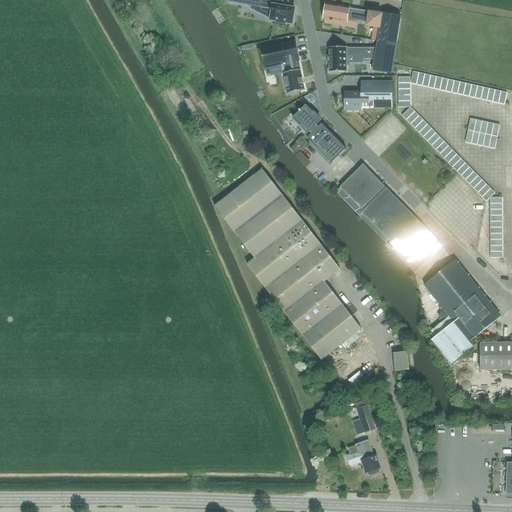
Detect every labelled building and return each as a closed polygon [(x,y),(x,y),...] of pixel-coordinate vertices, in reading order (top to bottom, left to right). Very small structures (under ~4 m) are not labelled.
[(226,0),(226,2),(270,9),(270,11),(271,11),(269,20),(276,21),(276,23),(285,24),(285,23),(292,24),(294,8),(282,6),(282,0),(226,0)] [(333,21),(351,23),(351,20),(367,23),(366,26),(377,28),(375,41),(378,41),(396,44),(401,16),(380,12),(380,14),(370,12),(349,8),(349,7),(326,3),(325,6),(323,7),(322,14),(324,16),(323,19),(331,20),(331,21),(333,21)] [(511,33),(507,33),(501,66),(511,68),(511,33)] [(294,41),(296,41),(295,40),(261,47),(261,48),(263,48),(267,67),(285,63),(287,73),(283,74),(287,93),(287,94),(305,90),(304,90),(303,83),(301,84),(300,79),(302,79),(300,71),(301,71),(301,70),(299,70),(297,58),(292,59),(291,54),(297,53),(294,41)] [(346,72),(346,55),(361,55),(361,59),(375,59),(372,73),(391,76),(396,44),(378,41),(376,48),(346,48),(346,47),(329,47),(329,72),(346,72)] [(413,72),(411,83),(416,85),(419,73),(413,72)] [(419,73),(416,85),(422,86),(425,74),(419,73)] [(425,74),(422,86),(428,87),(431,75),(425,74)] [(431,75),(428,87),(434,88),(436,77),(431,75)] [(436,77),(434,88),(440,90),(442,78),(436,77)] [(442,78),(440,90),(445,91),(448,79),(442,78)] [(448,79),(445,91),(451,92),(454,81),(448,79)] [(454,81),(451,92),(457,94),(459,82),(454,81)] [(386,108),(393,108),(393,82),(361,82),(364,82),(364,93),(346,93),(346,107),(354,107),(354,108),(361,108),(361,107),(369,107),(369,101),(386,101),(386,108)] [(459,82),(457,94),(463,95),(465,83),(459,82)] [(465,83),(463,95),(468,96),(471,84),(465,83)] [(471,84),(468,96),(474,97),(477,86),(471,84)] [(477,86),(474,97),(480,99),(482,87),(477,86)] [(174,107),(184,101),(176,87),(165,93),(174,107)] [(482,87),(480,99),(486,100),(488,88),(482,87)] [(488,88),(486,100),(491,101),(494,90),(488,88)] [(494,90),(491,101),(497,103),(500,91),(494,90)] [(500,91),(497,103),(503,104),(505,92),(500,91)] [(311,134),(307,138),(332,163),(346,149),(322,124),(318,127),(316,125),(321,120),(314,113),(313,113),(306,106),(301,111),(300,110),(299,111),(300,112),(293,119),(307,133),(309,131),(311,134)] [(415,112),(411,107),(402,116),(406,120),(415,112)] [(411,125),(419,116),(415,112),(406,120),(411,125)] [(415,129),(423,120),(419,116),(411,125),(415,129)] [(470,119),(468,131),(474,132),(476,120),(470,119)] [(428,125),(423,120),(415,129),(419,133),(428,125)] [(476,120),(474,132),(480,133),(482,121),(476,120)] [(482,121),(480,133),(485,134),(488,123),(482,121)] [(488,123),(485,134),(491,136),(494,124),(488,123)] [(494,124),(491,136),(497,137),(500,125),(494,124)] [(428,125),(419,133),(423,137),(432,129),(428,125)] [(432,129),(423,137),(427,142),(436,133),(432,129)] [(468,131),(465,142),(471,144),(474,132),(468,131)] [(474,132),(471,144),(477,145),(480,133),(474,132)] [(427,142),(432,146),(440,138),(436,133),(427,142)] [(480,133),(477,145),(483,146),(485,134),(480,133)] [(485,134),(483,146),(489,148),(491,136),(485,134)] [(491,136),(489,148),(495,149),(497,137),(491,136)] [(444,142),(440,138),(432,146),(436,150),(444,142)] [(440,154),(449,146),(444,142),(436,150),(440,154)] [(449,146),(440,154),(444,159),(453,150),(449,146)] [(457,155),(453,150),(444,159),(448,163),(457,155)] [(453,167),(461,159),(457,155),(448,163),(453,167)] [(453,167),(457,172),(465,163),(461,159),(453,167)] [(470,167),(465,163),(457,172),(461,176),(470,167)] [(364,211),(363,210),(384,189),(363,166),(336,192),(359,216),(364,211)] [(465,180),(474,172),(470,167),(461,176),(465,180)] [(261,171),(214,208),(254,260),(246,266),(321,361),(360,330),(324,283),(340,270),(261,171)] [(478,176),(474,172),(465,180),(469,184),(478,176)] [(469,184),(474,189),(482,180),(478,176),(469,184)] [(482,180),(474,189),(478,193),(486,185),(482,180)] [(486,185),(478,193),(482,197),(491,189),(486,185)] [(486,202),(495,193),(491,189),(482,197),(486,202)] [(386,190),(359,216),(387,244),(388,243),(416,272),(441,247),(432,237),(423,228),(413,218),(404,209),(394,199),(386,190)] [(453,261),(424,285),(429,291),(444,310),(438,315),(443,321),(431,331),(429,333),(434,339),(432,340),(451,364),(473,347),(469,341),(500,316),(453,261)] [(480,370),(511,369),(511,343),(480,344),(480,370)] [(395,372),(408,370),(407,353),(393,354),(395,372)] [(367,407),(363,403),(358,408),(362,412),(367,407)] [(376,429),(371,415),(359,419),(364,433),(376,429)] [(380,471),(379,469),(380,468),(376,456),(373,457),(368,441),(356,445),(358,453),(356,454),(359,463),(362,462),(365,474),(368,473),(369,474),(371,475),(379,473),(380,471)]
